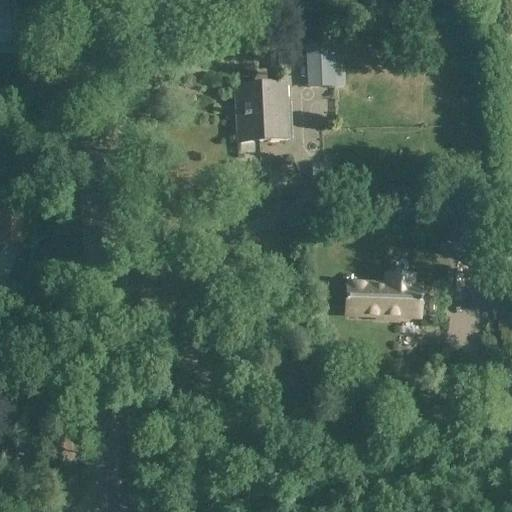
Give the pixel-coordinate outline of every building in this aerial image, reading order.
[(261,30),(248,30),(248,38),(233,39),(233,49),(261,48),(261,30)] [(306,50),(307,86),(335,86),(333,49),(306,50)] [(343,49),(333,49),(335,86),(345,86),(343,49)] [(257,143),(287,142),(286,140),(284,104),(285,104),(284,86),(254,87),(254,88),(236,89),(237,114),(236,115),(237,140),(257,139),(257,143)] [(260,174),(261,195),(278,195),(277,189),(276,187),(276,181),(277,179),(277,173),(260,174)] [(0,207),(0,243),(21,244),(20,208),(20,184),(11,184),(11,208),(0,207)] [(345,285),(344,316),(383,317),(383,318),(384,318),(384,319),(399,320),(399,307),(411,308),(419,308),(419,285),(412,285),(412,276),(384,275),(384,287),(345,285)]
